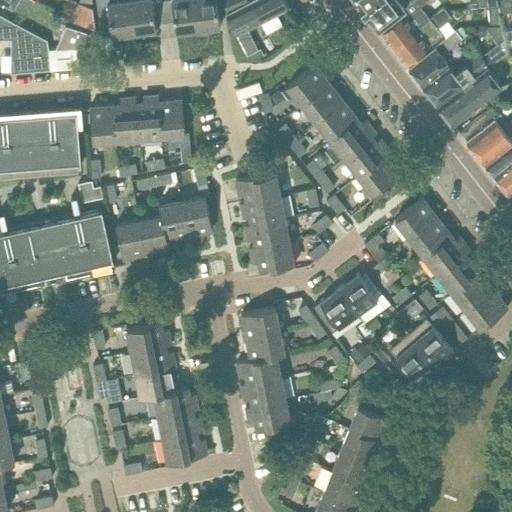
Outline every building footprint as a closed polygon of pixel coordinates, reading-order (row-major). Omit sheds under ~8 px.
[(93,7),(79,2),(75,0),(68,0),(76,4),(73,21),(96,28),(93,7)] [(97,0),(98,5),(99,10),(102,30),(111,29),(112,34),(124,32),(125,38),(136,37),(129,0),(97,0)] [(129,0),(136,37),(144,35),(143,30),(156,28),(155,22),(165,20),(162,0),(129,0)] [(162,0),(165,20),(174,19),(176,30),(188,29),(189,35),(200,33),(197,12),(195,0),(162,0)] [(195,0),(197,12),(200,33),(208,32),(207,26),(220,24),(216,0),(195,0)] [(248,0),(221,0),(226,12),(247,53),(258,48),(247,27),(262,19),(267,29),(282,21),(277,11),(289,5),(286,0),(249,0),(248,0)] [(358,0),(360,2),(359,2),(364,8),(374,0),(358,0)] [(374,0),(364,8),(368,14),(369,13),(378,26),(413,0),(374,0)] [(413,0),(378,26),(392,44),(429,16),(420,5),(426,0),(413,0)] [(511,0),(497,0),(500,12),(511,10),(511,0)] [(429,16),(392,44),(406,62),(429,44),(440,35),(435,28),(451,16),(443,6),(429,16)] [(496,6),(487,7),(488,20),(497,20),(496,6)] [(0,36),(11,37),(11,54),(10,72),(50,68),(48,48),(48,44),(46,38),(24,27),(20,24),(15,21),(0,12),(0,36)] [(55,47),(55,48),(77,46),(90,45),(94,32),(66,24),(55,47)] [(441,70),(438,66),(448,58),(443,51),(467,32),(460,24),(408,65),(423,84),(441,70)] [(500,26),(485,27),(496,42),(503,37),(500,26)] [(511,27),(502,29),(504,36),(506,44),(509,43),(511,43),(511,27)] [(441,70),(423,84),(439,104),(489,66),(491,65),(511,55),(509,52),(508,52),(506,44),(504,36),(503,37),(496,42),(481,54),(479,52),(467,62),(456,71),(450,63),(441,70)] [(55,48),(48,48),(50,68),(79,66),(77,46),(55,48)] [(287,83),(295,94),(290,98),(296,106),(328,80),(314,62),(287,83)] [(489,66),(439,104),(454,123),(480,102),(503,84),(495,74),(489,66)] [(296,106),(297,107),(302,103),(315,120),(343,98),(328,80),(296,106)] [(267,91),(258,94),(264,111),(273,108),(267,91)] [(143,101),(136,101),(136,95),(135,95),(139,136),(162,134),(158,93),(143,95),(143,101)] [(185,132),(182,97),(159,99),(159,93),(158,93),(162,134),(185,132)] [(120,102),(113,103),(115,138),(139,136),(135,95),(120,97),(120,102)] [(357,116),(343,98),(315,120),(329,138),(357,116)] [(89,105),(92,140),(115,138),(113,103),(89,105)] [(82,124),(81,104),(0,110),(0,167),(78,161),(78,163),(81,163),(78,125),(82,124)] [(511,117),(508,121),(495,105),(461,132),(485,163),(511,141),(511,117)] [(366,118),(361,122),(357,116),(329,138),(344,156),(376,131),(366,118)] [(285,121),(277,128),(288,141),(296,135),(293,131),(285,121)] [(390,149),(380,136),(376,140),(371,135),(376,131),(344,156),(358,174),(390,149)] [(307,148),(296,135),(288,141),(299,155),(307,148)] [(511,141),(485,163),(508,192),(511,189),(511,141)] [(181,161),(192,161),(190,142),(180,143),(181,161)] [(285,148),(268,151),(270,160),(287,157),(285,148)] [(361,187),(368,196),(400,171),(385,153),(390,149),(358,174),(365,183),(361,187)] [(317,177),(324,171),(321,167),(327,162),(319,153),(306,163),(317,177)] [(100,154),(91,155),(92,173),(101,172),(100,154)] [(148,169),(163,166),(160,156),(145,159),(148,169)] [(118,165),(120,175),(137,171),(135,161),(118,165)] [(204,164),(193,166),(197,183),(207,181),(204,164)] [(170,170),(153,174),(155,184),(172,181),(170,170)] [(275,170),(262,173),(236,178),(239,194),(245,193),(246,199),(240,200),(240,201),(280,193),(275,170)] [(335,185),(324,171),(317,177),(327,191),(335,185)] [(153,174),(136,177),(138,188),(155,184),(153,174)] [(103,196),(100,183),(93,185),(92,178),(78,181),(82,200),(103,196)] [(114,182),(103,184),(107,202),(117,200),(114,182)] [(309,206),(319,203),(315,186),(305,188),(309,206)] [(337,212),(344,206),(333,192),(326,198),(337,212)] [(245,223),(245,224),(284,216),(280,193),(240,201),(243,216),(249,215),(250,222),(245,223)] [(71,195),(74,209),(80,208),(77,194),(71,195)] [(212,228),(205,196),(205,194),(182,199),(189,233),(212,228)] [(422,196),(395,218),(409,236),(436,214),(422,196)] [(163,214),(162,215),(166,237),(167,237),(189,233),(182,199),(161,203),(163,214)] [(0,289),(26,284),(43,280),(42,274),(65,269),(66,275),(111,264),(110,258),(111,258),(111,259),(113,258),(101,207),(0,230),(0,289)] [(332,220),(326,213),(326,212),(312,223),(318,231),(332,220)] [(409,236),(423,254),(450,232),(436,214),(409,236)] [(169,247),(167,237),(166,237),(162,215),(139,219),(145,252),(169,247)] [(249,245),(249,246),(289,238),(284,216),(245,224),(248,239),(254,237),(255,244),(249,245)] [(116,224),(123,256),(145,252),(139,219),(116,224)] [(364,242),(370,249),(376,257),(385,250),(381,245),(376,244),(383,238),(378,231),(364,242)] [(455,238),(450,232),(423,254),(437,272),(469,247),(460,235),(455,238)] [(260,268),(291,261),(294,261),(289,238),(249,246),(252,261),(258,260),(260,268)] [(329,248),(323,241),(309,252),(315,259),(329,248)] [(474,253),(469,256),(465,251),(470,247),(469,247),(437,272),(452,290),(484,265),(474,253)] [(379,260),(378,261),(370,267),(376,274),(390,263),(384,256),(385,250),(376,257),(379,260)] [(452,290),(466,308),(493,287),(479,269),(484,265),(452,290)] [(358,271),(339,285),(358,311),(377,297),(358,271)] [(358,311),(339,285),(313,305),(332,330),(358,311)] [(411,292),(406,285),(391,296),(397,303),(411,292)] [(425,287),(418,293),(429,308),(437,302),(425,287)] [(507,305),(493,287),(466,308),(480,326),(507,305)] [(316,316),(306,302),(297,308),(307,322),(316,316)] [(241,312),(245,335),(279,328),(275,305),(241,312)] [(435,310),(446,324),(453,318),(442,305),(435,310)] [(376,314),(366,320),(373,330),(383,323),(376,314)] [(316,316),(307,322),(318,337),(326,330),(316,316)] [(426,316),(408,332),(435,363),(453,348),(426,316)] [(460,342),(467,336),(464,332),(453,318),(446,324),(460,342)] [(160,320),(126,327),(131,350),(171,342),(167,327),(162,328),(160,320)] [(96,347),(105,345),(101,328),(92,329),(96,347)] [(245,335),(250,357),(284,351),(279,328),(245,335)] [(435,363),(408,332),(390,347),(417,379),(435,363)] [(171,343),(171,342),(131,350),(135,373),(175,365),(172,349),(166,350),(165,344),(171,343)] [(362,343),(349,354),(352,358),(356,362),(369,351),(362,343)] [(346,358),(335,344),(328,349),(338,364),(346,358)] [(378,344),(373,348),(383,359),(390,357),(378,344)] [(250,357),(246,358),(236,360),(240,375),(245,374),(247,381),(241,382),(241,383),(281,375),(277,354),(284,353),(284,351),(250,357)] [(369,351),(356,362),(363,370),(376,359),(369,351)] [(32,376),(28,358),(19,360),(23,377),(32,376)] [(101,361),(99,362),(93,363),(96,381),(104,379),(101,361)] [(175,365),(135,373),(140,395),(188,386),(187,385),(179,386),(177,372),(171,373),(169,366),(175,365)] [(313,392),(330,388),(339,387),(343,372),(342,369),(335,370),(336,376),(318,380),(320,389),(312,391),(313,392)] [(251,403),(245,404),(246,405),(285,398),(281,375),(241,383),(244,398),(250,396),(251,403)] [(100,397),(106,396),(108,395),(104,379),(96,381),(100,397)] [(189,393),(188,386),(140,395),(140,396),(154,393),(158,415),(198,407),(195,392),(189,393)] [(332,397),(330,388),(313,392),(314,401),(332,397)] [(41,390),(32,392),(35,408),(44,407),(41,390)] [(7,391),(2,392),(0,392),(0,415),(6,414),(4,402),(9,401),(7,391)] [(290,420),(285,398),(246,405),(249,420),(254,419),(256,427),(290,420)] [(353,417),(349,425),(381,438),(390,417),(358,404),(353,417)] [(108,407),(111,424),(119,422),(116,405),(108,407)] [(44,407),(35,408),(39,426),(48,424),(44,407)] [(198,407),(158,415),(163,437),(202,429),(199,414),(194,415),(192,409),(198,407)] [(325,416),(316,412),(309,429),(319,432),(325,416)] [(6,415),(6,414),(0,415),(0,438),(11,437),(8,424),(14,423),(12,413),(6,415)] [(373,460),(381,438),(349,425),(340,447),(373,460)] [(116,446),(120,446),(124,445),(120,428),(112,429),(116,446)] [(204,436),(198,437),(197,431),(202,430),(202,429),(163,437),(167,460),(207,452),(204,436)] [(317,437),(316,437),(307,433),(300,450),(310,454),(317,437)] [(17,435),(11,437),(0,438),(0,462),(15,459),(13,447),(19,446),(17,435)] [(44,436),(35,438),(38,455),(48,454),(44,436)] [(340,447),(332,468),(364,481),(373,460),(340,447)] [(0,486),(3,486),(0,471),(0,463),(16,460),(15,459),(0,462),(0,486)] [(289,476),(299,480),(306,463),(296,459),(289,476)] [(123,464),(125,473),(142,470),(141,460),(123,464)] [(52,476),(50,467),(33,470),(35,479),(52,476)] [(355,503),(364,481),(332,468),(323,490),(355,503)] [(299,480),(289,476),(283,492),(293,497),(299,480)] [(323,490),(322,492),(315,511),(317,511),(351,511),(355,503),(323,490)] [(54,504),(52,495),(35,498),(36,507),(54,504)]
